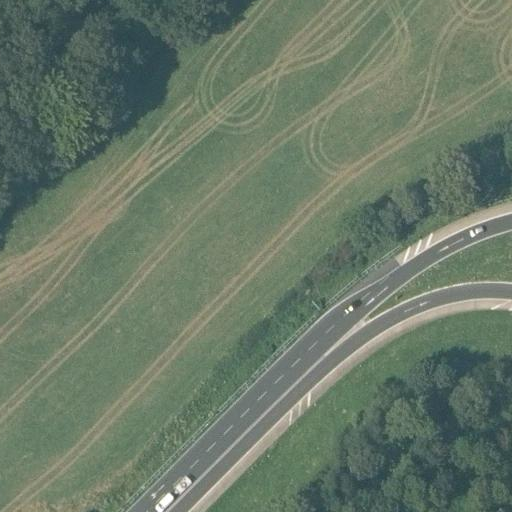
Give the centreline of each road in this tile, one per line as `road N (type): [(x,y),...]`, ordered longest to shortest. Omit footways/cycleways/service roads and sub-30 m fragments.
road 1 (motorway): [(511,223),(430,255),(360,306),(149,511)]
road 2 (motorway): [(179,511),(306,384),(379,326),(457,294),(511,292)]
